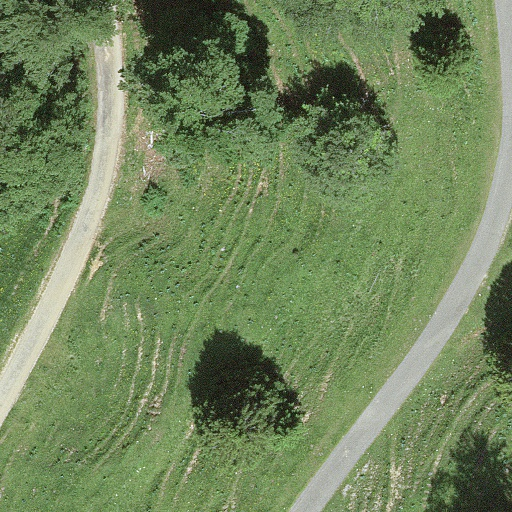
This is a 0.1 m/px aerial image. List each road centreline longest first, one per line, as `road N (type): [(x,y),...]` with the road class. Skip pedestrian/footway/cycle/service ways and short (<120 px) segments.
road 1 (unclassified): [(98,0),(108,100),(87,224),(0,401)]
road 2 (unclassified): [(305,511),(451,316),(479,268),(511,165)]
